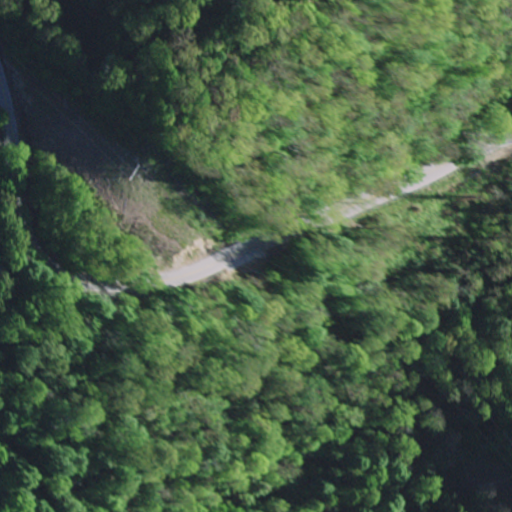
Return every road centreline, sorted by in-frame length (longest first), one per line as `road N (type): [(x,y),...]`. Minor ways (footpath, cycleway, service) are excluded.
road 1 (primary): [(511,136),(168,277),(104,283),(58,269)]
road 2 (primary): [(58,269),(22,237),(0,118)]
